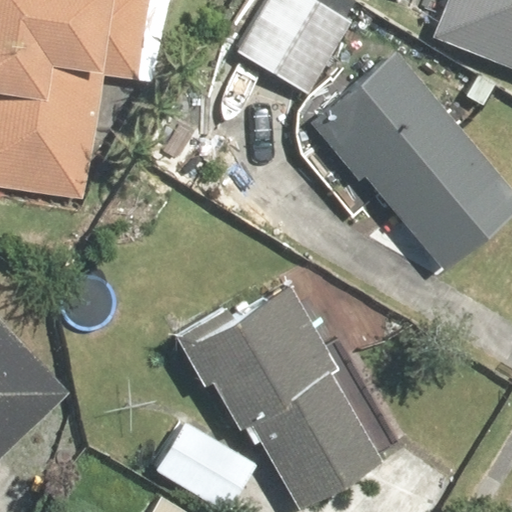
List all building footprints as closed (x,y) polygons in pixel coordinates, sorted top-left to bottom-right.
[(0,0),(0,188),(77,199),(94,76),(131,81),(142,0),(0,0)] [(340,13),(316,0),(241,0),(218,42),(299,87),(340,13)] [(511,0),(433,0),(418,38),(511,74),(511,0)] [(506,203),(379,51),(293,122),(343,181),(348,177),(426,269),(506,203)] [(212,304),(156,337),(186,387),(191,384),(220,432),(231,425),(281,511),(397,443),(334,335),(314,347),(274,279),(217,312),(212,304)] [(0,447),(58,391),(0,331),(0,447)]
